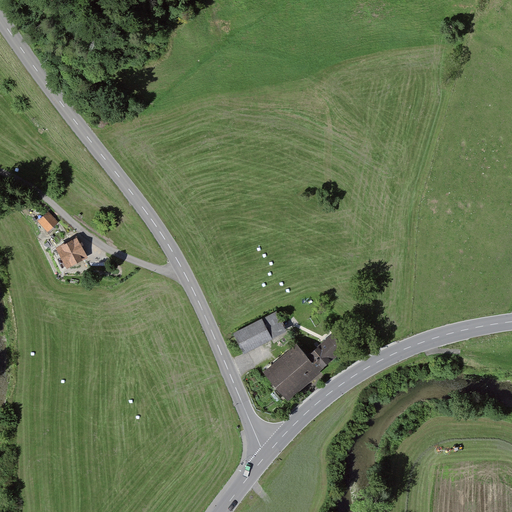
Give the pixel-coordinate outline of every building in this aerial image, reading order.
[(49,211),(38,221),(48,233),(59,223),(49,211)] [(56,248),(67,270),(88,258),(77,237),(56,248)] [(276,312),(233,334),(244,354),(287,332),(276,312)] [(333,334),(307,356),(320,372),(346,350),(333,334)] [(263,373),(288,401),(321,373),(320,372),(307,356),(297,345),(263,373)]
